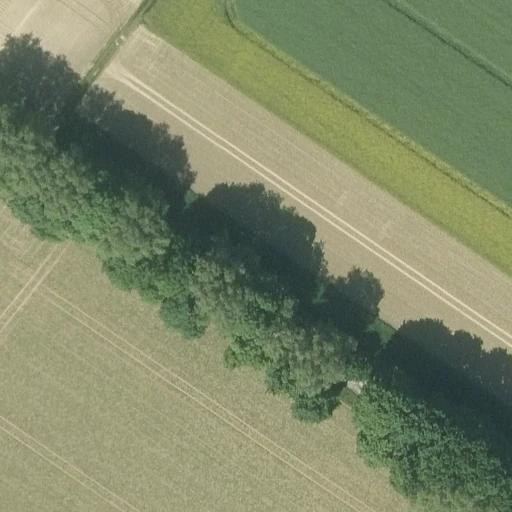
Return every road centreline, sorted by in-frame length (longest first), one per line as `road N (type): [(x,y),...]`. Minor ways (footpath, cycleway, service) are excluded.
road 1 (unclassified): [(0,145),(511,493)]
road 2 (track): [(0,188),(147,0)]
